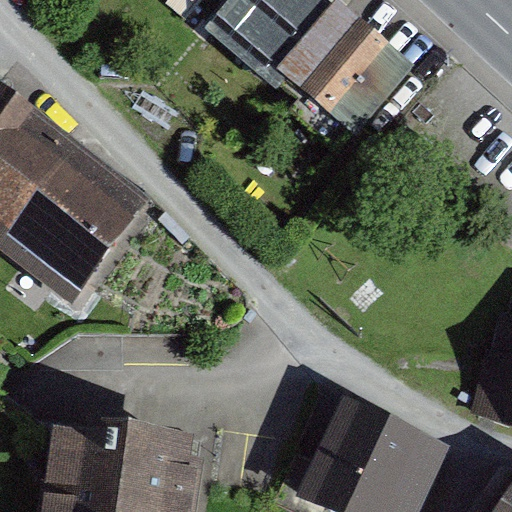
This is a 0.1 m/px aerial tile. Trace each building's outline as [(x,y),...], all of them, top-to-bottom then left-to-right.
[(274,97),(340,16),(320,0),(239,0),(206,41),(274,97)] [(341,153),(409,73),(340,16),(274,97),(341,153)] [(0,235),(63,157),(0,106),(0,235)] [(0,248),(71,305),(140,218),(63,157),(0,235),(0,248)] [(508,446),(511,446),(511,322),(507,321),(476,423),(509,435),(508,446)] [(418,511),(442,457),(334,412),(291,511),(418,511)] [(168,511),(176,452),(36,443),(29,511),(168,511)] [(511,511),(511,489),(497,511),(511,511)]
